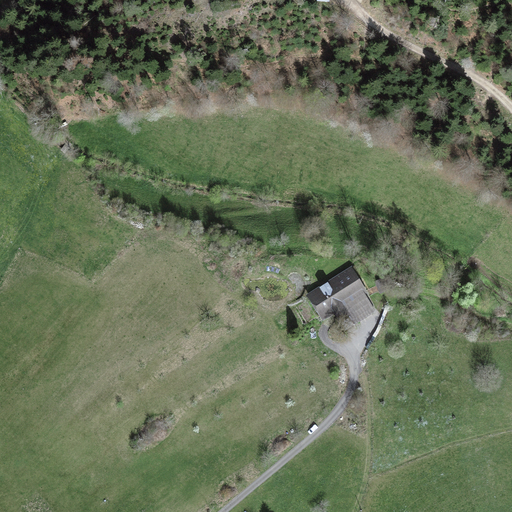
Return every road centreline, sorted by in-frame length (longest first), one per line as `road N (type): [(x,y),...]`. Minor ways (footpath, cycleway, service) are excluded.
road 1 (track): [(224,511),(330,420),(350,392),(353,357)]
road 2 (track): [(353,0),(395,39),(483,82),(511,108)]
